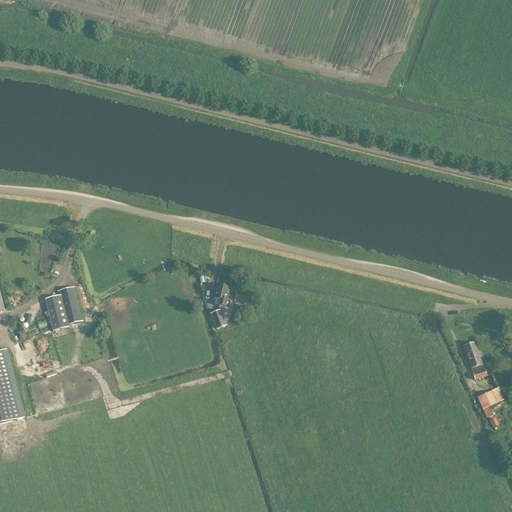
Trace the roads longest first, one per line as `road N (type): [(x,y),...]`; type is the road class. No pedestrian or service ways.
road 1 (unclassified): [(511,182),(47,66),(0,62)]
road 2 (tertiary): [(511,302),(92,196),(0,185)]
